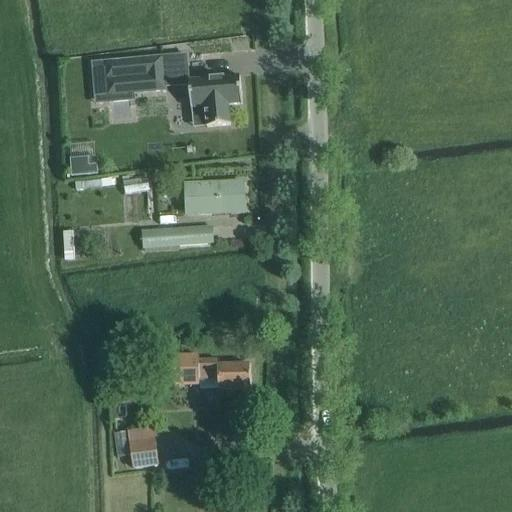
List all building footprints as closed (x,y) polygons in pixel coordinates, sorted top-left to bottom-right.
[(131,61),(104,63),(108,104),(135,102),(134,95),(168,92),(168,88),(165,58),(131,61)] [(240,77),(189,81),(191,109),(205,108),(207,128),(231,126),(229,106),(242,105),(240,77)] [(88,159),(71,160),(73,177),(99,175),(98,167),(89,168),(88,159)] [(127,194),(143,189),(139,178),(123,184),(127,194)] [(101,181),(75,184),(76,191),(102,188),(101,181)] [(200,215),(210,215),(244,213),(243,183),(198,186),(200,215)] [(212,228),(143,233),(144,250),(213,245),(212,228)] [(220,361),(200,362),(198,362),(199,380),(218,379),(219,391),(251,390),(250,365),(220,366),(220,361)] [(156,442),(130,446),(133,469),(159,466),(156,442)]
